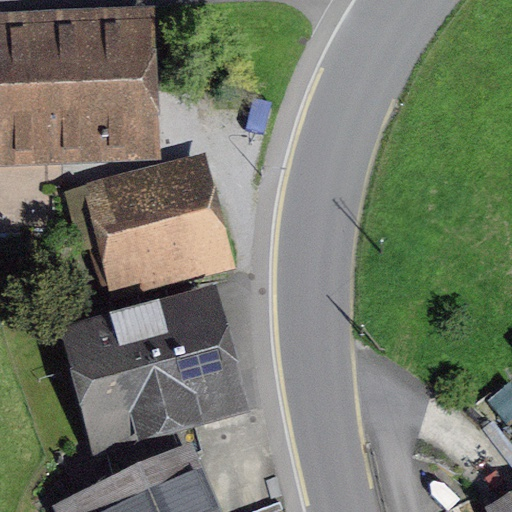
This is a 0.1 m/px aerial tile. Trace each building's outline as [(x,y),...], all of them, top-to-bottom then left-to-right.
[(0,157),(144,151),(139,35),(143,35),(142,30),(0,35),(0,157)] [(199,177),(98,202),(107,241),(208,216),(199,177)] [(107,241),(117,282),(219,257),(208,216),(107,241)] [(210,313),(73,348),(119,492),(187,463),(197,463),(187,412),(231,401),(210,313)] [(207,511),(187,463),(119,492),(69,511),(207,511)]
